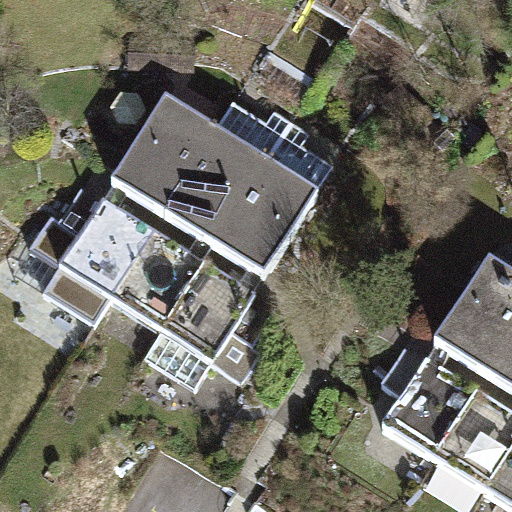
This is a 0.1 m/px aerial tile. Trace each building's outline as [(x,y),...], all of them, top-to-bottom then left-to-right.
[(133,42),(132,70),(166,71),(167,44),(133,42)] [(113,189),(164,221),(218,134),(167,103),(113,189)] [(164,221),(215,253),(269,166),(218,134),(164,221)] [(215,253),(265,284),(320,198),(269,166),(215,253)] [(60,274),(112,305),(156,235),(83,190),(60,228),(81,241),(60,274)] [(112,305),(162,336),(206,266),(156,235),(112,305)] [(437,350),(487,381),(511,341),(511,277),(491,264),(437,350)] [(146,361),(198,394),(213,368),(243,387),(263,355),(254,349),(278,311),(206,266),(162,336),(146,361)] [(511,341),(487,381),(511,396),(511,341)] [(384,433),(435,465),(478,395),(407,351),(383,389),(404,401),(384,433)] [(435,465),(486,496),(511,454),(511,415),(478,395),(435,465)] [(511,511),(511,454),(486,496),(511,511)]
